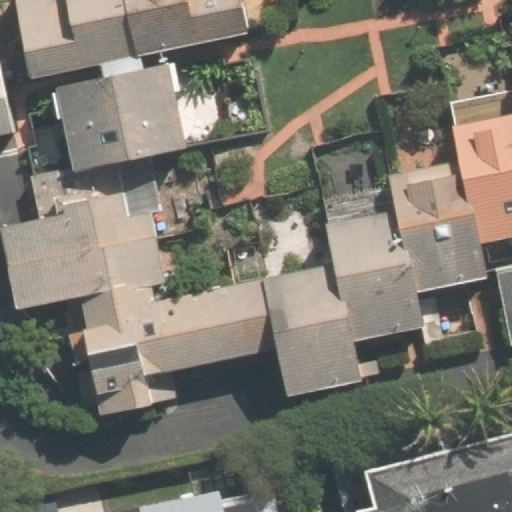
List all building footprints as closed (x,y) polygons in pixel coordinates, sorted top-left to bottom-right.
[(32,0),(48,69),(262,21),(256,0),(32,0)] [(0,50),(0,129),(22,124),(5,49),(0,50)] [(511,105),(464,116),(471,148),(407,162),(416,199),(336,217),(344,252),(188,288),(156,150),(208,139),(187,50),(71,76),(89,159),(43,169),(52,208),(9,218),(27,299),(70,289),(85,355),(107,350),(119,403),(186,388),(181,366),(289,342),(299,386),(388,366),(380,330),(448,314),(440,281),(506,266),(498,232),(511,229),(511,105)] [(511,511),(511,455),(383,487),(389,511),(511,511)] [(281,511),(276,488),(245,495),(240,475),(78,511),(281,511)]
